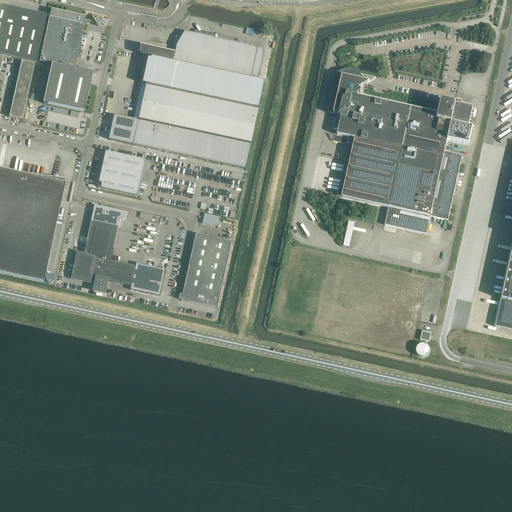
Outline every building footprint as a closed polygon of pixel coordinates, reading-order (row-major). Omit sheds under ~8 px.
[(164,12),(170,7),(178,9),(187,11),(185,18),(186,18),(187,14),(187,11),(188,10),(188,8),(192,5),(194,4),(187,8),(179,6),(170,4),(167,0),(170,4),(170,6),(169,7),(165,10),(163,11),(164,12)] [(0,55),(36,63),(45,19),(46,15),(45,19),(0,9),(0,55)] [(51,10),(39,62),(51,65),(43,104),(84,113),(92,73),(74,69),(84,24),(85,24),(90,21),(85,19),(85,17),(51,10)] [(175,54),(173,62),(258,80),(264,49),(185,32),(177,46),(175,54)] [(355,46),(357,57),(371,55),(369,44),(355,46)] [(141,46),(141,47),(143,47),(143,56),(152,58),(173,62),(175,54),(141,46)] [(20,68),(33,71),(34,64),(21,61),(20,68)] [(177,76),(183,78),(186,65),(180,64),(177,76)] [(20,68),(18,74),(32,77),(33,71),(20,68)] [(333,91),(328,112),(339,115),(338,117),(341,118),(341,119),(336,118),(334,127),(333,127),(335,130),(339,128),(337,135),(349,138),(347,144),(349,144),(353,145),(349,163),(348,162),(347,162),(340,196),(341,196),(342,196),(342,198),(379,206),(389,208),(385,226),(426,235),(426,234),(430,217),(448,221),(449,215),(449,213),(452,203),(453,195),(454,193),(455,186),(457,181),(457,178),(460,164),(462,158),(462,156),(444,152),(447,141),(468,146),(472,128),(468,127),(473,108),(461,105),(462,101),(457,100),(456,100),(455,104),(441,101),(438,112),(438,114),(357,96),(358,94),(358,93),(359,93),(360,93),(360,92),(360,91),(360,90),(360,89),(359,89),(364,85),(364,86),(365,86),(366,86),(366,85),(367,85),(367,84),(366,84),(369,82),(375,78),(359,74),(358,74),(358,73),(357,72),(356,72),(355,71),(354,71),(353,71),(352,70),(351,70),(349,70),(348,70),(347,70),(346,70),(345,70),(344,70),(343,71),(338,70),(336,75),(336,76),(335,77),(334,78),(334,79),(333,80),(333,81),(333,82),(332,83),(332,84),(332,85),(332,86),(332,87),(332,88),(332,89),(332,90),(333,91)] [(18,74),(17,80),(30,83),(32,77),(18,74)] [(17,80),(16,86),(29,89),(30,83),(17,80)] [(259,109),(146,85),(139,120),(252,144),(259,109)] [(16,86),(14,92),(27,95),(29,89),(16,86)] [(14,92),(13,99),(26,101),(27,95),(14,92)] [(110,94),(106,113),(112,114),(116,95),(110,94)] [(13,99),(12,105),(25,108),(26,101),(13,99)] [(12,105),(10,111),(23,114),(25,108),(12,105)] [(23,114),(10,111),(9,117),(9,116),(9,117),(22,120),(23,114)] [(114,116),(112,128),(136,133),(139,121),(114,116)] [(136,133),(133,145),(146,148),(152,124),(139,121),(136,133)] [(152,124),(146,148),(164,152),(169,128),(152,124)] [(112,128),(109,140),(133,145),(136,133),(112,128)] [(169,128),(164,152),(176,155),(181,130),(169,128)] [(181,130),(176,155),(187,157),(193,133),(181,130)] [(193,133),(187,157),(199,160),(204,135),(193,133)] [(204,135),(199,160),(211,162),(216,138),(204,135)] [(216,138),(211,162),(222,165),(228,140),(216,138)] [(228,140),(222,165),(234,167),(239,143),(228,140)] [(239,143),(234,167),(246,170),(247,165),(249,154),(251,145),(239,143)] [(138,197),(146,160),(106,152),(99,183),(102,184),(101,189),(138,197)] [(0,273),(43,283),(57,221),(65,183),(64,183),(64,185),(52,182),(51,182),(0,170),(0,273)] [(77,263),(73,279),(90,283),(91,278),(98,279),(95,289),(95,291),(104,293),(105,291),(107,281),(131,286),(131,290),(160,297),(166,270),(136,263),(136,267),(111,261),(119,227),(121,219),(123,220),(123,217),(125,218),(125,215),(124,215),(124,212),(95,206),(92,221),(84,255),(79,254),(78,260),(76,259),(74,262),(77,263)] [(140,218),(152,221),(153,215),(141,213),(140,218)] [(218,227),(220,217),(205,213),(203,223),(218,227)] [(344,246),(350,247),(355,223),(349,221),(344,246)] [(184,301),(217,308),(232,242),(199,235),(192,265),(189,265),(182,300),(184,301)] [(511,247),(495,327),(511,330),(511,247)] [(46,281),(47,283),(49,284),(52,284),(54,282),(55,280),(54,278),(53,276),(51,275),(48,275),(46,277),(45,279),(46,281)] [(422,331),(420,340),(429,342),(431,333),(422,331)] [(416,351),(417,354),(419,356),(421,357),(424,357),(427,356),(429,353),(429,350),(428,348),(426,345),(424,344),(421,344),(418,346),(416,348),(416,351)]
